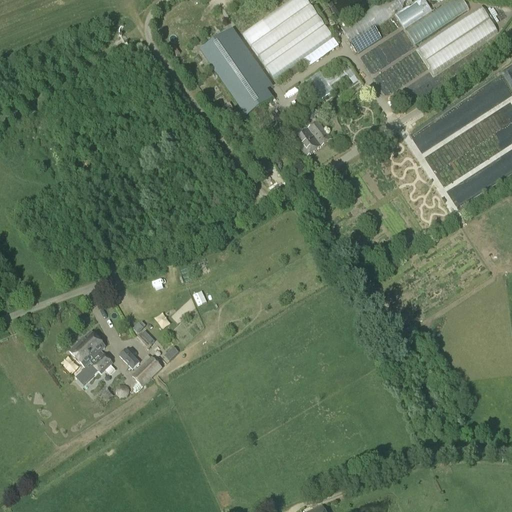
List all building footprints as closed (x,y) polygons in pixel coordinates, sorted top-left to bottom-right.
[(304,60),(308,66),(338,48),(308,0),(297,0),(243,34),(272,80),(304,60)] [(395,13),(404,29),(433,12),(425,0),(416,0),(407,5),(404,0),(392,0),(395,5),(391,7),(395,14),(395,13)] [(463,0),(457,0),(406,30),(414,43),(470,11),(463,0)] [(485,9),(418,47),(433,72),(500,34),(485,9)] [(232,30),(200,52),(247,119),(257,133),(270,151),(284,141),(271,123),(262,109),(274,101),(256,75),(261,71),(251,57),(232,30)] [(305,159),(330,140),(318,123),(293,143),(305,159)] [(139,325),(133,331),(138,336),(143,330),(139,325)] [(91,333),(70,353),(86,370),(76,380),(83,388),(99,373),(102,376),(105,373),(106,373),(109,377),(115,371),(111,367),(113,365),(104,356),(101,359),(98,356),(106,348),(91,333)] [(154,343),(144,333),(141,336),(141,335),(135,341),(147,352),(152,347),(151,346),(154,343)] [(169,363),(178,354),(173,349),(164,358),(169,363)] [(132,371),(140,364),(127,350),(119,358),(132,371)] [(143,390),(163,370),(151,358),(131,378),(143,390)] [(128,390),(128,387),(126,385),(123,383),(121,383),(118,383),(116,385),(115,387),(114,390),(115,392),(116,395),(118,396),(120,397),(123,396),(126,395),(127,393),(128,390)]
